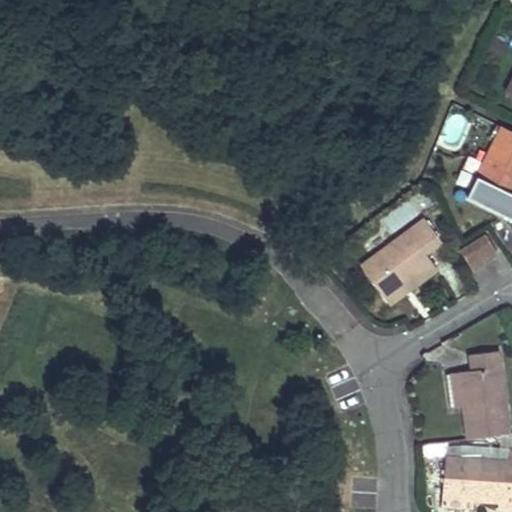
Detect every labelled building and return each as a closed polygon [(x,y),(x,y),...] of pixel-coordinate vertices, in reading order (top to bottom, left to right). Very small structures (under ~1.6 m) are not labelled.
[(456,149),(470,120),(452,112),(438,140),(456,149)] [(511,149),(494,140),(476,175),(469,189),(486,198),(511,210),(511,149)] [(475,171),(464,165),(455,183),(467,188),(475,171)] [(437,242),(422,221),(362,263),(384,294),(416,271),(421,278),(435,268),(423,253),(437,242)] [(485,235),(460,252),(471,269),(496,254),(485,235)] [(416,271),(384,294),(389,300),(421,278),(416,271)] [(93,349),(98,318),(67,314),(62,345),(93,349)] [(276,337),(232,343),(241,409),(285,403),(276,337)] [(469,370),(457,371),(462,406),(467,439),(509,433),(497,351),(467,354),(469,370)] [(462,406),(457,371),(446,373),(450,407),(462,406)] [(507,461),(444,458),(441,498),(471,500),(497,502),(496,508),(511,509),(511,449),(507,449),(507,461)] [(100,511),(120,511),(131,495),(104,479),(88,505),(100,511)] [(471,500),(441,498),(441,504),(469,506),(471,500)]
